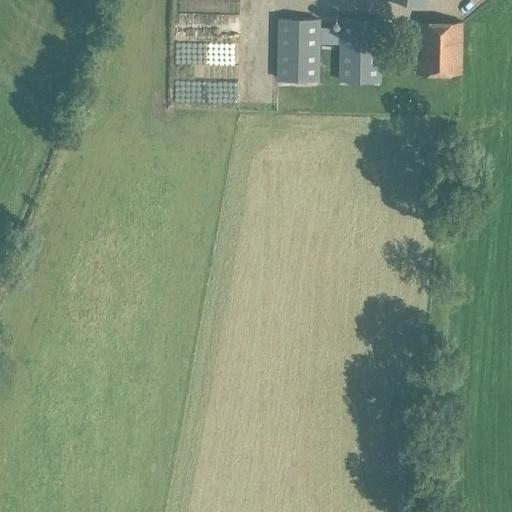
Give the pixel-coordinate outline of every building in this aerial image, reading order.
[(319,44),(319,28),(319,20),(278,20),(277,81),(319,81),(319,44)] [(341,29),(340,44),(340,82),(381,83),(382,22),(341,21),(341,29)] [(463,23),(417,23),(416,75),(463,75),(463,23)] [(319,28),(319,44),(340,44),(341,29),(319,28)] [(243,48),(242,36),(180,38),(181,59),(198,58),(198,50),(243,48)] [(199,77),(194,92),(218,101),(223,85),(199,77)]
